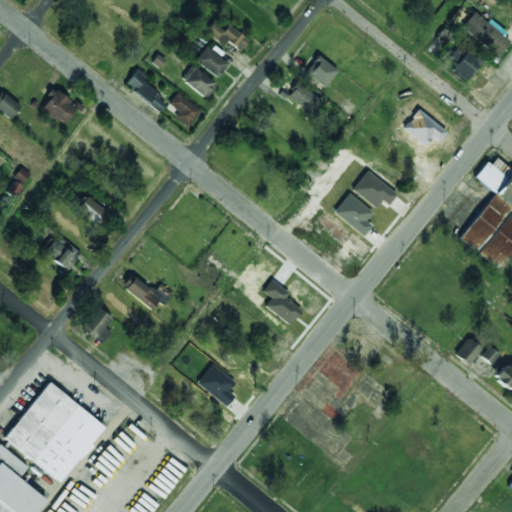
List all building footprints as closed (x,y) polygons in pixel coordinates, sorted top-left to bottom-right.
[(497,56),(509,39),(472,12),(460,29),(497,56)] [(222,30),(211,22),(204,32),(222,46),(225,41),(239,51),(247,40),(227,25),(222,30)] [(448,57),(456,62),(450,70),(465,80),(479,61),(457,45),(448,57)] [(194,61),(216,77),(227,63),(205,46),(194,61)] [(336,69),(316,55),(304,73),(324,87),(336,69)] [(204,98),(215,85),(191,65),(180,79),(204,98)] [(141,81),(145,76),(136,68),(123,84),(157,112),(166,102),(141,81)] [(320,97),(295,83),(286,99),(311,113),(320,97)] [(63,124),(75,105),(51,90),(39,109),(63,124)] [(18,105),(0,92),(0,111),(9,118),(18,105)] [(167,104),(177,111),(173,117),(187,127),(199,109),(174,93),(167,104)] [(31,169),(42,154),(25,142),(15,158),(31,169)] [(457,239),(492,265),(511,237),(511,172),(494,159),(490,165),(485,161),(472,178),(492,192),(457,239)] [(77,207),(98,227),(108,216),(87,196),(77,207)] [(40,250),(64,272),(80,255),(61,237),(56,243),(51,238),(40,250)] [(120,286),(150,311),(159,300),(128,275),(120,286)] [(162,305),(172,295),(159,283),(149,293),(162,305)] [(100,345),(110,332),(104,328),(111,319),(96,308),(80,329),(100,345)] [(480,350),(467,338),(453,355),(466,366),(480,350)] [(491,365),(498,354),(487,346),(479,357),(491,365)] [(490,374),(508,391),(511,386),(511,371),(502,362),(490,374)] [(103,427),(46,383),(2,439),(59,483),(103,427)] [(26,467),(0,446),(0,511),(35,511),(45,500),(17,479),(26,467)]
